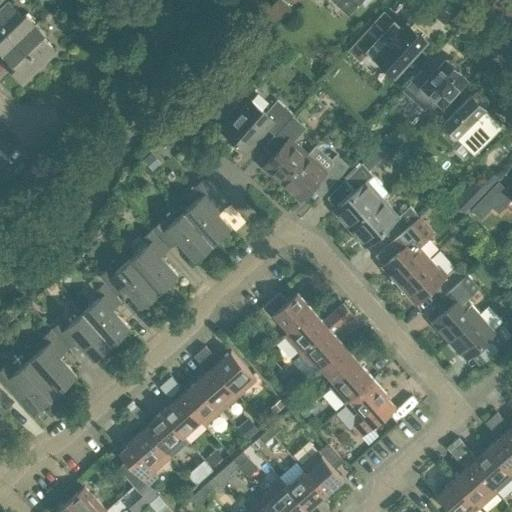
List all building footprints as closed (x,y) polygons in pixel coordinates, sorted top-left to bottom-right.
[(286,21),(294,12),(281,0),(277,0),(271,7),(286,21)] [(317,0),(319,2),(320,0),(334,0),(348,12),(359,0),(365,6),(370,0),(317,0)] [(24,17),(9,1),(0,9),(0,51),(4,55),(37,24),(27,14),(24,17)] [(411,24),(408,21),(402,28),(382,9),(357,35),(369,46),(368,48),(376,56),(395,73),(427,38),(424,36),(427,31),(415,20),(411,24)] [(24,85),(58,52),(43,37),(47,34),(37,24),(4,55),(12,64),(8,68),(24,85)] [(411,61),(419,68),(430,56),(422,49),(411,61)] [(467,78),(460,70),(461,69),(460,69),(460,64),(460,63),(453,57),(453,58),(448,57),(447,57),(431,75),(423,67),(403,88),(425,108),(428,105),(435,112),(444,103),(467,78)] [(488,98),(480,90),(477,90),(473,94),(472,93),(444,119),(445,120),(434,130),(452,147),(462,137),(481,156),(507,130),(502,124),(502,123),(484,105),(488,101),(488,98)] [(266,113),(252,100),(224,132),(246,152),(267,128),(275,135),(293,115),(294,114),(278,99),(266,113)] [(310,114),(304,109),(297,116),(303,122),(310,114)] [(294,141),(307,127),(293,115),(275,135),(267,143),(277,152),(264,167),(283,183),(309,154),(294,141)] [(381,139),(391,148),(394,144),(396,145),(400,150),(405,145),(411,139),(402,130),(392,139),(386,134),(381,139)] [(368,169),(391,148),(381,139),(362,157),(363,162),(346,179),(356,190),(333,211),(343,223),(345,221),(351,227),(390,193),(368,169)] [(309,154),(283,183),(301,200),(315,184),(325,192),(349,165),(337,154),(332,159),(317,145),(309,154)] [(405,149),(400,155),(408,162),(413,156),(405,149)] [(161,162),(152,152),(145,159),(154,168),(161,162)] [(463,216),(499,178),(487,166),(450,204),(463,216)] [(213,243),(223,234),(232,227),(218,212),(227,204),(203,177),(193,186),(202,196),(184,211),(213,243)] [(511,184),(508,189),(499,181),(472,208),(481,217),(493,205),(499,211),(511,198),(511,184)] [(399,216),(384,199),(390,194),(390,193),(351,227),(356,234),(354,235),(365,247),(387,227),(396,237),(417,219),(420,216),(411,206),(399,216)] [(213,243),(184,211),(168,225),(163,219),(152,229),(169,248),(178,239),(196,259),(213,243)] [(404,246),(383,265),(400,284),(431,256),(421,245),(431,236),(417,219),(396,237),(404,246)] [(160,290),(178,274),(161,255),(169,248),(152,229),(143,237),(148,243),(131,258),(160,290)] [(431,256),(400,284),(417,302),(426,294),(442,280),(450,290),(462,279),(464,277),(456,267),(447,275),(431,256)] [(160,290),(131,258),(115,273),(109,267),(100,275),(105,281),(116,294),(125,286),(142,306),(160,290)] [(467,274),(464,277),(462,279),(450,290),(444,294),(453,304),(433,321),(450,339),(480,312),(467,298),(479,288),(467,274)] [(112,343),(130,327),(113,308),(122,300),(116,294),(105,281),(95,290),(100,296),(84,311),(112,343)] [(289,300),(281,291),(263,307),(271,317),(275,314),(289,330),(290,331),(314,309),(298,292),(289,300)] [(300,353),(345,313),(339,307),(324,321),(314,309),(290,331),(289,330),(284,334),(300,353)] [(0,315),(0,316),(6,323),(12,318),(6,311),(0,315)] [(112,343),(84,311),(67,326),(62,320),(51,329),(68,348),(77,340),(94,359),(112,343)] [(496,331),(480,312),(450,339),(467,358),(472,353),(481,362),(493,351),(511,334),(503,324),(497,330),(496,331)] [(320,365),(344,344),(334,333),(350,319),(345,313),(300,353),(314,369),(319,364),(320,365)] [(59,390),(77,374),(60,355),(68,348),(51,329),(42,337),(47,343),(30,358),(59,390)] [(364,357),(375,347),(370,341),(361,349),(360,353),(364,357)] [(330,387),(360,361),(344,344),(320,365),(334,381),(329,386),(330,387)] [(209,362),(213,358),(214,354),(206,345),(200,351),(209,362)] [(271,347),(263,354),(268,359),(276,352),(271,347)] [(371,361),(380,353),(375,347),(364,357),(367,361),(371,361)] [(239,395),(257,379),(253,374),(231,350),(213,366),(223,378),(234,391),(239,395)] [(206,365),(209,362),(200,351),(194,356),(202,365),(206,365)] [(59,390),(30,358),(14,373),(6,364),(0,369),(0,378),(19,399),(28,391),(41,406),(59,390)] [(345,404),(375,378),(360,361),(330,387),(345,404)] [(196,382),(222,410),(239,395),(234,391),(223,378),(213,366),(196,382)] [(175,392),(179,388),(179,385),(172,376),(165,381),(175,392)] [(285,395),(298,384),(292,377),(279,388),(285,395)] [(360,439),(371,429),(389,413),(381,404),(390,396),(375,378),(345,404),(359,420),(351,428),(360,439)] [(172,395),(175,392),(165,381),(160,386),(168,395),(172,395)] [(205,425),(222,410),(196,382),(179,397),(200,421),(201,420),(205,425)] [(183,436),(184,435),(200,421),(179,397),(162,412),(183,436)] [(275,411),(284,403),(280,399),(271,407),(275,411)] [(141,422),(145,419),(146,414),(138,406),(132,411),(141,422)] [(502,427),(505,424),(506,420),(498,411),(492,416),(502,427)] [(183,436),(162,412),(145,427),(171,456),(188,441),(184,435),(183,436)] [(498,431),(502,427),(492,416),(486,422),(494,430),(498,431)] [(273,434),(281,427),(276,421),(268,428),(273,434)] [(136,452),(127,460),(143,478),(149,485),(158,477),(154,471),(171,456),(145,427),(127,443),(136,452)] [(264,443),(273,434),(268,428),(259,437),(264,443)] [(511,471),(511,469),(511,438),(506,432),(489,447),(511,471)] [(456,439),(454,441),(458,446),(464,441),(459,436),(456,439)] [(447,447),(452,452),(458,446),(454,441),(447,447)] [(477,457),(471,450),(464,441),(458,446),(498,490),(511,477),(511,472),(511,471),(489,447),(477,457)] [(326,494),(344,478),(335,468),(342,462),(326,444),(302,466),(305,470),(326,494)] [(481,506),(498,491),(497,491),(498,490),(458,446),(452,452),(466,467),(455,477),(481,506)] [(217,451),(208,459),(213,465),(222,457),(217,451)] [(239,464),(248,456),(243,451),(234,459),(239,464)] [(204,459),(199,463),(208,473),(213,469),(204,459)] [(224,482),(241,467),(239,465),(239,464),(234,459),(217,474),(224,482)] [(134,486),(143,478),(127,460),(118,468),(134,486)] [(309,509),(326,494),(305,470),(288,485),(309,509)] [(221,485),(224,482),(217,474),(200,489),(205,495),(217,484),(218,485),(221,485)] [(474,511),(481,506),(455,477),(437,493),(452,511),(451,511),(474,511)] [(143,478),(134,486),(140,493),(149,485),(143,478)] [(287,485),(281,478),(264,493),(281,511),(305,511),(309,509),(288,485),(287,485)] [(57,511),(103,511),(106,510),(85,485),(56,510),(57,511)] [(196,503),(205,495),(200,489),(191,497),(196,503)] [(251,511),(281,511),(264,493),(247,508),(251,511)]
